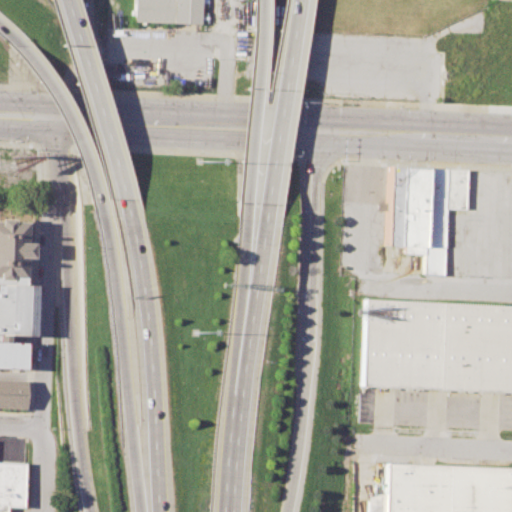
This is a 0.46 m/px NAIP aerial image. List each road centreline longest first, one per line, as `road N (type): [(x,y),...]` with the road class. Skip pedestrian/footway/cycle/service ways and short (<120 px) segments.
road 1 (motorway): [(279,511),(298,421),(317,132)]
road 2 (motorway): [(54,161),(86,511)]
road 3 (motorway): [(95,200),(135,511)]
road 4 (motorway): [(121,202),(143,316),(154,511)]
road 5 (residential): [(54,161),(46,430)]
road 6 (secondary): [(317,132),(56,117)]
road 7 (motorway): [(58,0),(121,202)]
road 8 (motorway): [(264,205),(295,0)]
road 9 (motorway): [(244,204),(258,0)]
road 10 (secondary): [(511,141),(317,132)]
road 11 (motorway): [(224,511),(240,329)]
road 12 (motorway): [(21,49),(64,112),(95,200)]
road 13 (residential): [(362,441),(511,451)]
road 14 (motorway): [(240,329),(264,205)]
road 15 (motorway): [(240,329),(244,204)]
